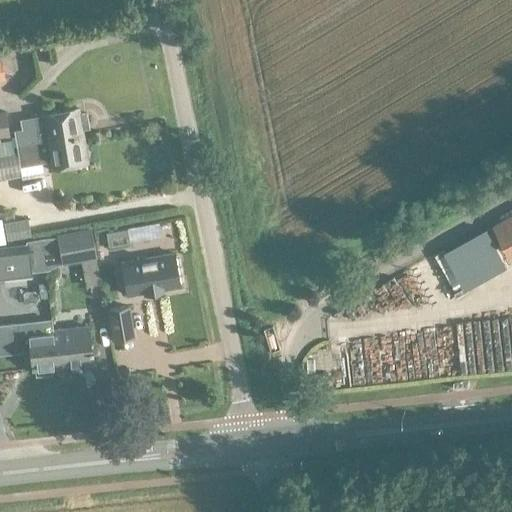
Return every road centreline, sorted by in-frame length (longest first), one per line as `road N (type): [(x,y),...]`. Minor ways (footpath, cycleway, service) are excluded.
road 1 (unclassified): [(256,445),(160,0)]
road 2 (unclassified): [(511,200),(317,311),(292,359),(291,412)]
road 3 (secondary): [(0,472),(256,445)]
road 4 (secondary): [(511,420),(256,445)]
